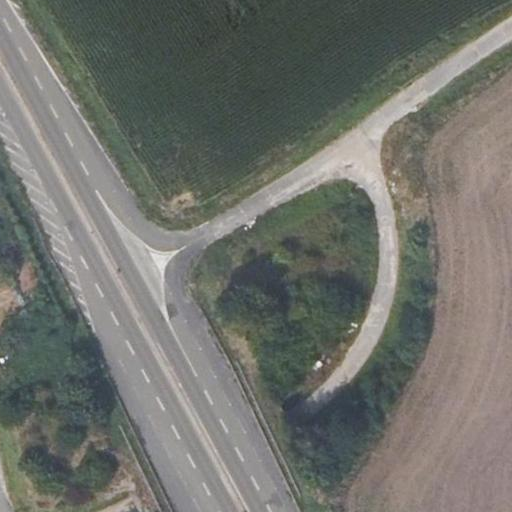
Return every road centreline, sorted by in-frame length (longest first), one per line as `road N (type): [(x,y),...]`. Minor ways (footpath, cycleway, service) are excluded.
road 1 (tertiary): [(261,511),(0,33)]
road 2 (track): [(356,152),(385,198),(391,259),(375,325),(334,382),(289,423),(123,511)]
road 3 (track): [(101,221),(185,249),(356,152),(511,28)]
road 4 (tertiary): [(0,88),(229,511)]
